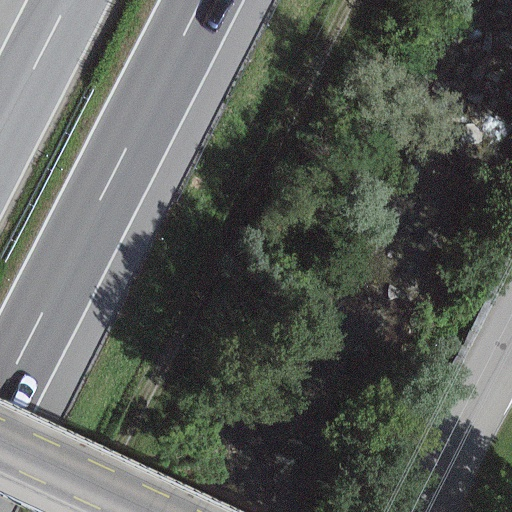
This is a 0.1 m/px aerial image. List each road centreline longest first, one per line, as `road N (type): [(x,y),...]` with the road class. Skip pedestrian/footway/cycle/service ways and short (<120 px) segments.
road 1 (motorway): [(0,389),(198,0)]
road 2 (residential): [(0,442),(149,511)]
road 3 (motorway): [(66,0),(0,130)]
